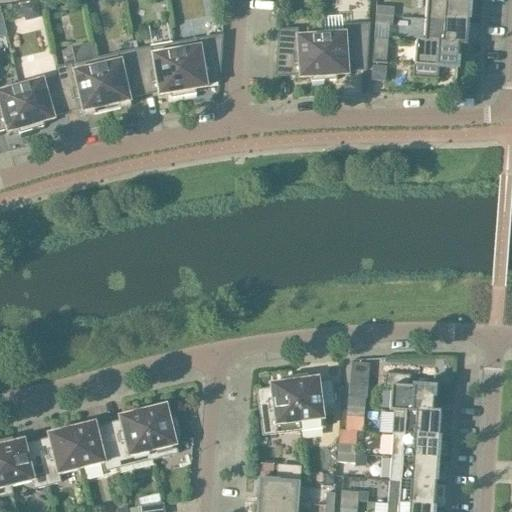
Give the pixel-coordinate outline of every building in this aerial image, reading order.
[(52,0),(44,0),(42,1),(44,12),(51,11),(54,5),(52,0)] [(467,23),(468,0),(425,0),(424,20),(467,23)] [(36,3),(21,6),(23,16),(29,20),(39,18),(36,3)] [(375,16),(392,18),(392,8),(375,7),(375,16)] [(391,26),(392,18),(375,16),(374,25),(391,26)] [(465,46),(467,23),(424,20),(422,42),(414,42),(414,43),(465,46)] [(319,37),(323,82),(335,81),(335,77),(347,77),(346,73),(364,71),(368,25),(342,27),(342,35),(319,37)] [(323,82),(319,37),(297,38),(296,30),(278,32),(274,77),(274,78),(298,76),(298,80),(310,79),(310,83),(323,82)] [(218,83),(221,37),(221,36),(173,45),(182,97),(194,95),(194,91),(205,89),(205,85),(218,83)] [(385,64),(387,41),(373,40),(371,64),(386,65),(386,64),(385,64)] [(465,48),(465,46),(414,43),(412,78),(411,78),(411,79),(437,81),(437,80),(437,69),(455,70),(457,47),(465,48)] [(170,99),(182,97),(173,45),(133,51),(142,96),(157,94),(157,97),(169,96),(170,99)] [(128,99),(142,96),(133,51),(94,60),(106,113),(129,107),(128,99)] [(82,118),(106,113),(94,60),(55,69),(66,113),(80,110),(82,118)] [(52,117),(66,113),(55,69),(54,69),(57,78),(41,82),(41,81),(18,88),(30,132),(43,128),(41,124),(53,121),(52,117)] [(18,135),(30,132),(18,88),(0,92),(0,131),(5,131),(6,134),(17,131),(18,135)] [(388,411),(439,415),(439,413),(431,413),(432,390),(408,388),(409,377),(410,377),(410,376),(383,374),(383,375),(384,375),(383,388),(390,389),(388,411)] [(292,379),(299,432),(323,429),(321,410),(334,409),(330,382),(317,384),(317,380),(305,381),(305,377),(292,379)] [(262,437),(299,432),(292,379),(280,380),(280,384),(268,386),(269,390),(256,392),(262,437)] [(346,408),(363,409),(364,400),(347,399),(346,408)] [(141,413),(153,461),(176,455),(173,440),(177,439),(172,418),(167,419),(164,407),(141,413)] [(362,418),(363,409),(346,408),(345,417),(362,418)] [(437,438),(439,415),(388,411),(388,412),(393,413),(392,435),(437,438)] [(117,470),(153,461),(141,413),(117,418),(118,422),(106,425),(117,470)] [(117,470),(106,425),(94,428),(93,424),(70,430),(80,471),(102,465),(104,473),(117,470)] [(57,476),(80,471),(70,430),(46,436),(47,440),(35,443),(46,487),(59,484),(57,476)] [(390,458),(435,461),(437,438),(392,435),(390,458)] [(46,487),(35,443),(23,446),(22,442),(11,445),(10,441),(0,443),(0,452),(10,496),(11,496),(9,488),(31,483),(33,490),(46,487)] [(337,454),(354,456),(354,447),(337,445),(337,454)] [(0,498),(10,496),(0,452),(0,498)] [(353,465),(354,456),(337,454),(336,463),(353,465)] [(433,485),(435,461),(390,458),(388,482),(433,485)] [(259,465),(259,476),(271,476),(271,465),(259,465)] [(297,506),(299,483),(258,480),(256,503),(297,506)] [(387,505),(432,508),(433,485),(388,482),(387,505)] [(339,501),(356,503),(357,494),(340,492),(339,501)] [(324,508),(333,508),(334,495),(325,494),(324,508)] [(356,511),(356,503),(339,501),(338,510),(356,511)] [(296,511),(297,506),(256,503),(255,511),(296,511)]
